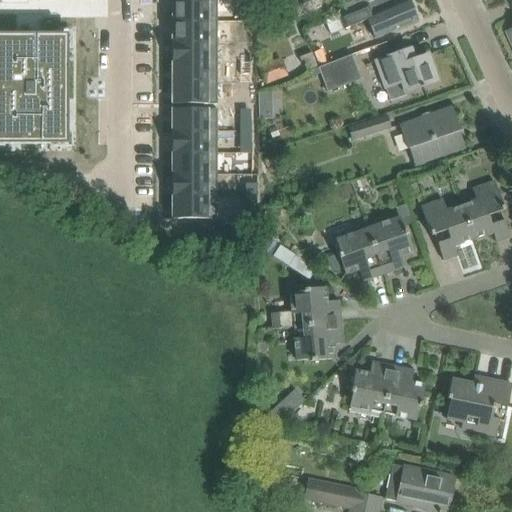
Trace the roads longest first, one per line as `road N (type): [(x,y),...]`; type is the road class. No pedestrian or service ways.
road 1 (unknown): [(0,128),(103,145),(122,146),(134,136),(149,0)]
road 2 (unclassified): [(511,349),(387,319),(511,275)]
